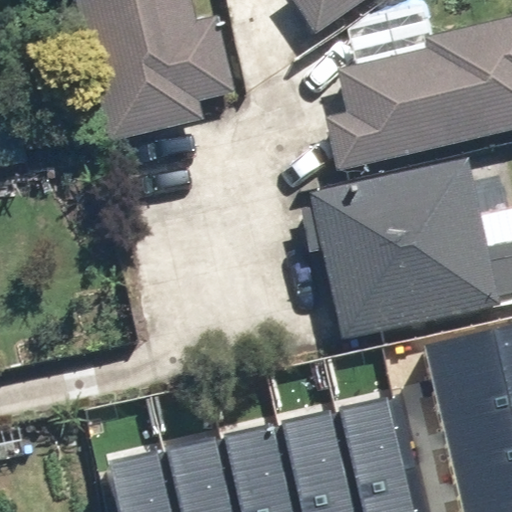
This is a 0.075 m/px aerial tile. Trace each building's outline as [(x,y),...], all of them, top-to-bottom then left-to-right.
[(60,0),(101,147),(204,119),(199,101),(232,92),(206,0),(60,0)] [(290,0),(318,38),(369,0),(290,0)] [(336,74),(345,115),(326,120),(337,172),(511,134),(511,18),(393,44),(396,61),(336,74)] [(505,310),(502,294),(511,291),(511,213),(504,174),(478,179),(475,162),(315,196),(346,343),(505,310)] [(511,511),(511,323),(430,342),(468,511),(511,511)] [(115,450),(126,511),(415,511),(394,398),(115,450)]
